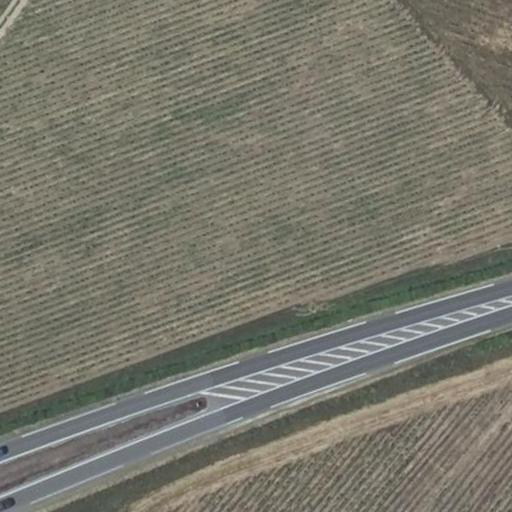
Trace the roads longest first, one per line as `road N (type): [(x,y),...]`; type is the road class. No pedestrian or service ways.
road 1 (secondary): [(0,508),(511,308)]
road 2 (secondary): [(511,296),(323,343),(0,451)]
